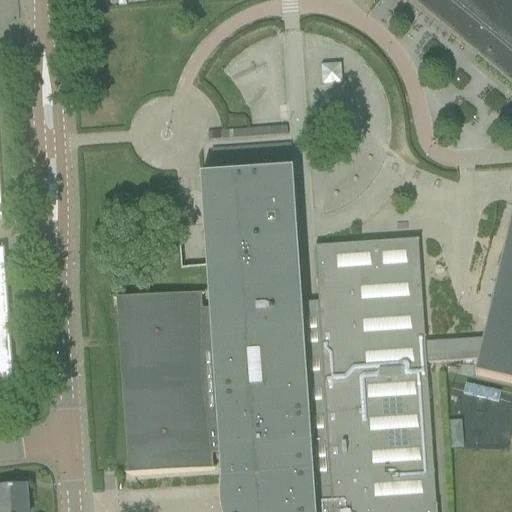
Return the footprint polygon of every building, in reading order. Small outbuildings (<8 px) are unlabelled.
[(511,0),(407,0),(511,86),(511,0)] [(208,131),(210,176),(241,174),(240,154),(268,153),(267,140),(291,139),(291,128),(208,131)] [(436,511),(437,508),(436,508),(435,508),(433,478),(433,476),(434,476),(434,475),(433,475),(431,445),(431,443),(432,443),(432,442),(431,442),(429,410),(429,409),(427,379),(427,377),(427,376),(426,376),(426,373),(426,366),(424,347),(424,346),(425,344),(425,343),(424,343),(424,341),(422,318),(423,311),(423,310),(421,310),(422,308),(420,286),(421,278),(420,278),(421,277),(419,277),(420,275),(418,246),(418,245),(419,245),(419,244),(369,247),(362,247),(326,250),(314,251),(316,285),(317,284),(317,285),(318,285),(319,306),(302,307),(302,305),(301,305),(301,293),(301,290),(300,290),(300,279),(300,276),(299,276),(299,265),(299,262),(298,262),(298,250),(298,247),(297,247),(297,236),(297,233),(296,233),(295,222),(296,221),(296,218),(295,219),(295,207),(295,204),(294,193),(294,190),(293,178),(293,175),(201,181),(201,182),(200,182),(200,185),(201,185),(201,193),(202,196),(201,196),(201,199),(202,199),(203,210),(202,210),(202,213),(203,213),(204,225),(203,225),(203,228),(204,228),(205,239),(204,239),(204,242),(205,242),(205,253),(205,256),(206,256),(207,268),(206,268),(206,271),(207,271),(207,282),(207,285),(208,285),(208,292),(208,297),(208,300),(209,300),(209,311),(209,312),(202,313),(201,297),(119,303),(119,304),(120,304),(120,308),(131,472),(132,477),(131,477),(131,478),(213,472),(212,457),(219,457),(220,472),(221,483),(221,486),(220,506),(221,511),(436,511)] [(511,223),(492,310),(495,311),(488,341),(484,342),(424,346),(424,347),(426,366),(479,362),(475,380),(511,388),(511,223)] [(0,384),(14,384),(4,251),(0,251),(0,384)] [(500,395),(466,386),(464,395),(498,404),(500,395)] [(451,423),(453,449),(464,448),(462,422),(451,423)] [(0,511),(27,511),(26,490),(0,491),(0,511)]
